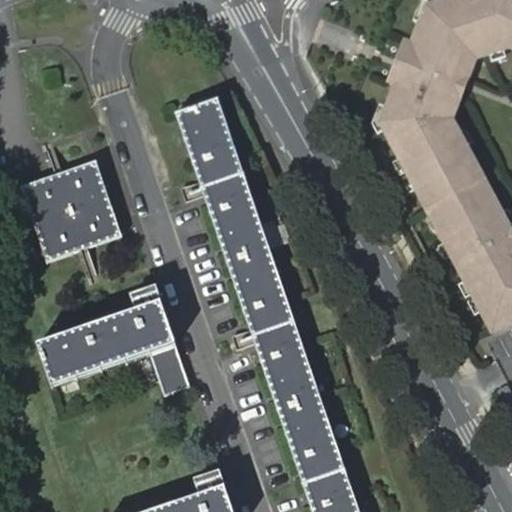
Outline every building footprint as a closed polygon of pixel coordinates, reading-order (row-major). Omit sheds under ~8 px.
[(456,96),(464,77),(470,63),(480,60),(511,48),(511,0),(457,0),(430,9),(414,48),(407,45),(389,85),(398,88),(382,125),(494,333),(511,322),(511,229),(454,122),(449,113),(456,96)] [(470,63),(464,77),(471,80),(480,60),(470,63)] [(471,80),(464,77),(456,96),(463,99),(471,80)] [(463,99),(456,96),(449,113),(454,122),(463,99)] [(256,344),(312,511),(358,511),(218,102),(178,116),(201,185),(205,197),(251,332),(256,344)] [(29,192),(51,256),(112,235),(91,171),(29,192)] [(186,203),(205,197),(201,185),(182,192),(186,203)] [(131,297),(137,313),(161,304),(156,288),(131,297)] [(137,313),(139,320),(140,324),(165,316),(161,304),(137,313)] [(140,324),(139,320),(41,352),(53,388),(150,355),(164,398),(189,389),(165,316),(140,324)] [(236,351),(256,344),(251,332),(232,338),(236,351)] [(195,482),(201,498),(225,489),(220,474),(195,482)] [(201,498),(203,504),(205,511),(229,502),(225,489),(201,498)] [(205,511),(203,504),(179,511),(232,511),(229,502),(205,511)]
